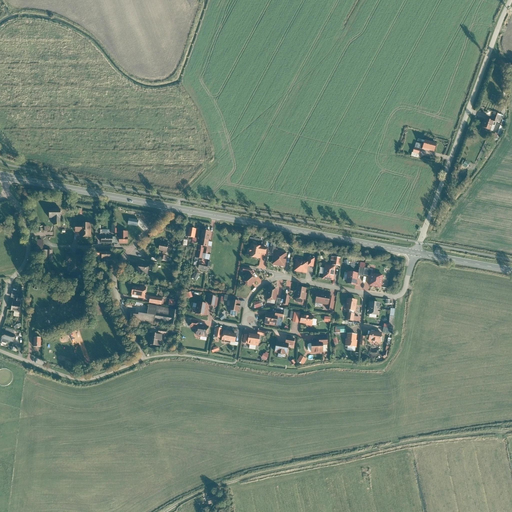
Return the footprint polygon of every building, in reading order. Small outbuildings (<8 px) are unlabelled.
[(496,123),(489,121),(487,130),(494,132),(496,123)] [(441,146),(427,142),(425,149),(439,153),(441,146)] [(420,148),(413,146),(411,153),(419,156),(420,148)] [(54,219),(54,226),(61,225),(61,219),(61,209),(49,209),(49,218),(54,219)] [(91,224),(76,224),(76,233),(80,233),(80,237),(91,237),(91,224)] [(197,230),(189,230),(188,237),(192,238),(197,238),(197,230)] [(110,231),(99,231),(99,244),(110,244),(110,231)] [(129,231),(119,232),(119,234),(120,243),(129,243),(129,231)] [(210,246),(212,232),(202,231),(200,246),(198,246),(196,258),(202,259),(204,246),(210,246)] [(164,243),(160,243),(159,250),(165,251),(165,253),(168,254),(170,241),(164,240),(164,243)] [(266,248),(250,245),(248,257),(259,259),(260,254),(265,255),(266,248)] [(49,257),(49,260),(54,260),(54,250),(43,250),(43,254),(47,254),(47,257),(49,257)] [(100,259),(113,259),(114,251),(100,251),(100,259)] [(284,267),(286,253),(273,251),(271,265),(284,267)] [(82,273),(82,255),(66,255),(66,264),(70,264),(70,273),(82,273)] [(307,261),(295,259),(293,273),(307,274),(308,267),(313,267),(315,258),(309,257),(307,261)] [(209,267),(201,265),(200,270),(210,272),(212,262),(210,262),(209,267)] [(150,265),(137,264),(136,273),(149,274),(150,265)] [(333,281),(335,266),(324,265),(322,279),(333,281)] [(355,286),(358,274),(347,272),(345,284),(355,286)] [(386,275),(372,273),(371,286),(384,288),(386,275)] [(243,281),(248,288),(256,281),(250,275),(243,281)] [(141,289),(133,288),(132,296),(145,298),(146,288),(141,287),(141,289)] [(305,294),(305,289),(297,287),(296,294),(295,293),(294,298),(305,300),(306,294),(305,294)] [(275,301),(277,291),(267,289),(265,300),(275,301)] [(329,295),(317,293),(315,304),(327,306),(329,296),(329,295)] [(334,312),(336,297),(329,296),(327,306),(327,311),(334,312)] [(355,312),(356,301),(346,299),(345,311),(348,311),(355,312)] [(262,300),(255,303),(257,309),(265,306),(262,300)] [(234,302),(231,301),(229,312),(236,313),(238,303),(234,302)] [(21,305),(13,303),(12,311),(20,312),(21,305)] [(206,316),(207,305),(197,303),(195,315),(206,316)] [(378,316),(379,303),(369,303),(368,315),(378,316)] [(177,327),(179,311),(150,307),(149,315),(139,313),(138,315),(134,315),(133,323),(155,326),(155,324),(177,327)] [(394,328),(396,308),(392,308),(390,324),(385,324),(384,333),(390,334),(390,328),(394,328)] [(353,321),(355,312),(348,311),(347,320),(353,321)] [(277,317),(265,315),(264,325),(278,327),(280,317),(277,317)] [(312,316),(301,316),(300,324),(312,324),(312,316)] [(208,337),(209,327),(198,326),(198,327),(197,336),(208,337)] [(149,346),(163,347),(164,336),(170,336),(170,330),(159,329),(159,335),(150,334),(149,346)] [(234,332),(223,330),(221,342),(231,344),(231,341),(237,341),(238,335),(234,334),(234,332)] [(18,335),(4,331),(2,339),(16,343),(18,335)] [(381,333),(370,331),(368,342),(380,344),(381,333)] [(358,335),(349,334),(348,347),(357,348),(358,335)] [(262,337),(251,335),(250,337),(249,345),(260,347),(262,337)] [(320,343),(312,343),(313,352),(324,351),(324,342),(320,343)] [(286,345),(278,343),(276,354),(289,356),(291,346),(286,345)] [(218,497),(209,500),(211,506),(221,503),(218,497)]
